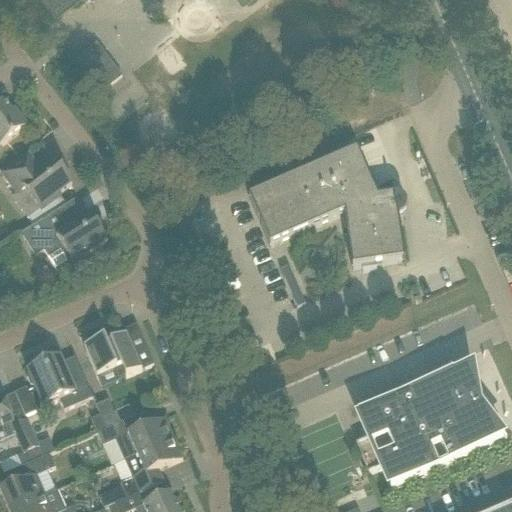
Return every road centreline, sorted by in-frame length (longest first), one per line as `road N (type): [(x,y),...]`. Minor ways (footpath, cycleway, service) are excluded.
road 1 (residential): [(138,291),(151,253),(142,222),(0,34)]
road 2 (residential): [(138,291),(155,310),(220,462),(221,511)]
road 3 (unclassified): [(429,140),(511,325)]
road 4 (residential): [(0,344),(138,291)]
